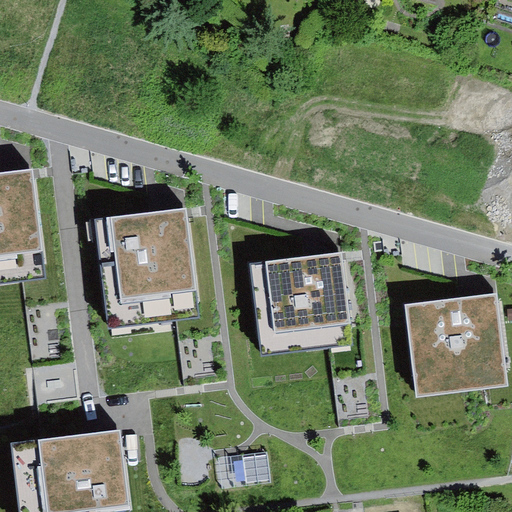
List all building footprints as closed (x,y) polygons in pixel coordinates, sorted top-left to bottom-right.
[(0,284),(46,279),(32,169),(0,173),(0,284)] [(200,317),(187,207),(97,218),(110,328),(200,317)] [(352,344),(341,253),(252,263),(263,354),(352,344)] [(507,385),(497,294),(407,304),(417,395),(507,385)] [(128,511),(119,431),(13,444),(21,511),(128,511)]
